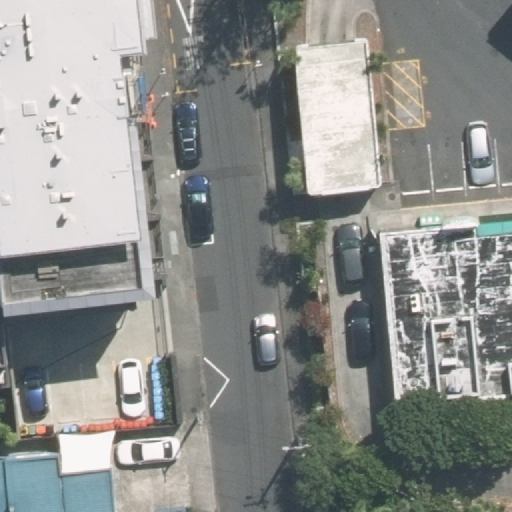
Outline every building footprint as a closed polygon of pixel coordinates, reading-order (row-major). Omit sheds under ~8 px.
[(135,0),(2,0),(35,229),(45,326),(162,277),(135,0)] [(0,7),(0,180),(17,179),(0,7)] [(327,41),(292,45),(308,191),(343,187),(378,184),(363,38),(327,41)] [(511,213),(382,225),(398,402),(511,391),(511,213)] [(35,229),(0,233),(0,330),(45,326),(35,229)] [(0,511),(109,511),(105,465),(57,469),(55,448),(0,453),(0,511)]
